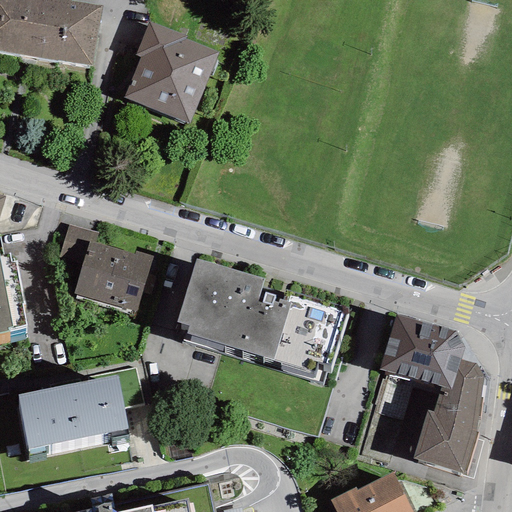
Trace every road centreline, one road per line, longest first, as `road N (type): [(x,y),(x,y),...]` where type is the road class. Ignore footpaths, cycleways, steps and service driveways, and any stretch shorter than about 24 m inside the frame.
road 1 (residential): [(0,169),(511,322)]
road 2 (residential): [(479,496),(511,362)]
